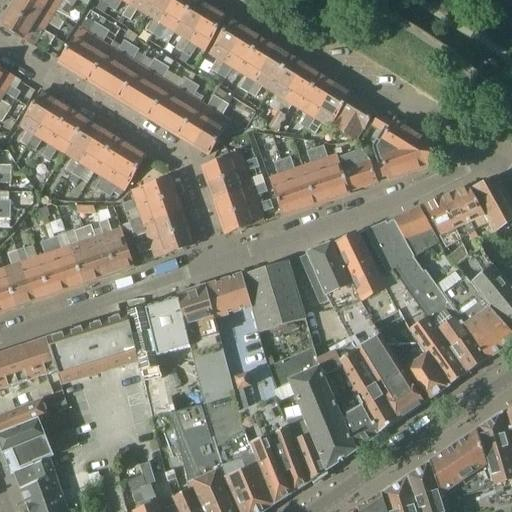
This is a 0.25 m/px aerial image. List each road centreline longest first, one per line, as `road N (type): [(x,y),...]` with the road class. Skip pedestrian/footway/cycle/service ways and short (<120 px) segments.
road 1 (residential): [(216,265),(181,161),(0,47)]
road 2 (residential): [(234,0),(495,153)]
road 3 (residential): [(511,377),(313,511)]
road 4 (residential): [(0,339),(216,265)]
road 5 (residential): [(287,241),(459,176),(495,153)]
